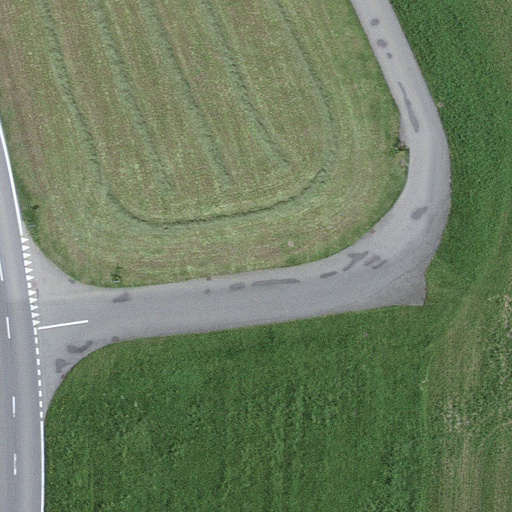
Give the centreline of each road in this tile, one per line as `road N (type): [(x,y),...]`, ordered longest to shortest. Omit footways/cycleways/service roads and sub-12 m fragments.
road 1 (residential): [(369,0),(426,133),(429,178),(403,243),(374,269),(328,288),(8,335)]
road 2 (secondary): [(14,511),(8,335)]
